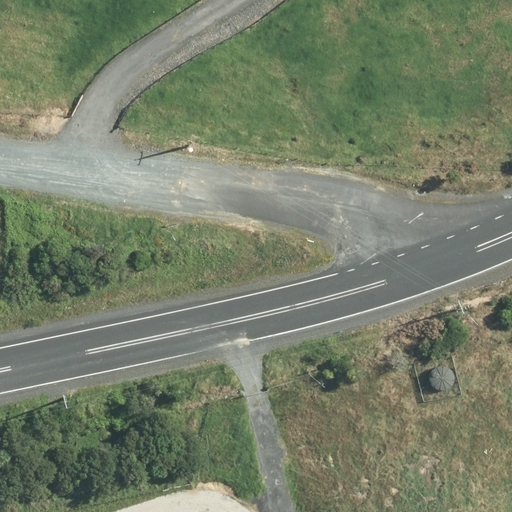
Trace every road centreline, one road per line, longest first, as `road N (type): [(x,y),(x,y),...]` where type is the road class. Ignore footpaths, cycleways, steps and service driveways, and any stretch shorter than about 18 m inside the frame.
road 1 (unclassified): [(0,159),(333,207),(408,234),(431,268)]
road 2 (tertiary): [(0,369),(227,322),(431,268)]
